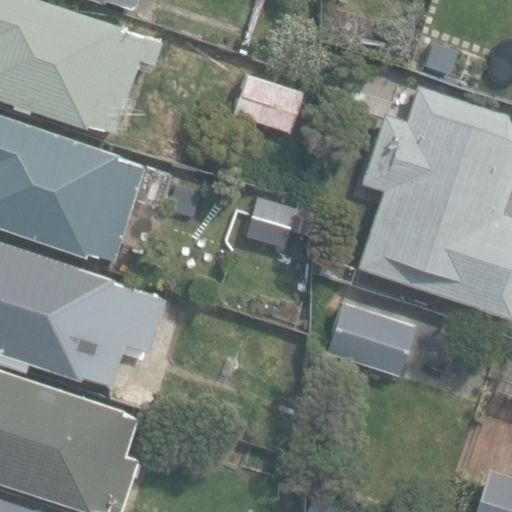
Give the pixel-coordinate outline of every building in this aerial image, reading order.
[(86,120),(115,130),(136,64),(150,69),(160,38),(119,25),(120,21),(55,0),(0,0),(0,94),(86,122),(86,120)] [(419,60),(453,73),(461,51),(427,38),(419,60)] [(232,111),(291,130),(305,89),(246,70),(232,111)] [(356,264),(511,316),(511,213),(503,211),(511,185),(511,120),(507,111),(417,81),(405,119),(382,111),(359,180),(381,188),(356,264)] [(86,246),(113,255),(144,163),(115,154),(117,149),(0,110),(0,223),(84,251),(86,246)] [(250,215),(290,228),(297,205),(257,193),(250,215)] [(79,370),(109,380),(122,340),(147,348),(164,295),(111,277),(112,274),(0,236),(0,349),(78,375),(79,370)] [(345,297),(327,348),(396,371),(413,320),(345,297)] [(493,395),(511,400),(511,354),(507,353),(493,395)] [(91,502),(119,511),(137,456),(120,451),(133,413),(120,409),(122,403),(0,362),(0,477),(88,506),(91,502)] [(474,511),(511,511),(511,484),(486,476),(474,511)] [(57,511),(0,492),(0,511),(57,511)]
